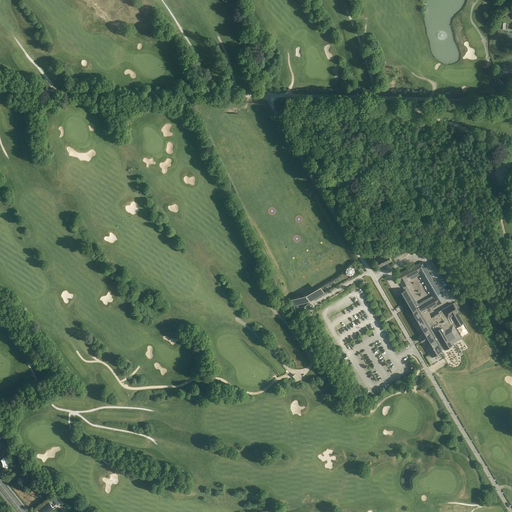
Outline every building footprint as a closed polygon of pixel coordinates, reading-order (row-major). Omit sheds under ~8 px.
[(511,77),(511,65),(503,65),(501,76),(511,77)] [(378,260),(376,261),(379,267),(391,260),(388,253),(378,258),(378,260)] [(423,261),(397,275),(403,287),(409,283),(407,278),(418,272),(421,278),(432,296),(415,305),(406,289),(395,295),(401,305),(406,315),(407,315),(421,338),(423,341),(423,342),(430,355),(431,358),(454,346),(453,344),(461,340),(460,340),(453,328),(456,326),(457,327),(464,323),(458,312),(459,312),(453,303),(438,312),(439,313),(431,317),(427,309),(436,304),(437,305),(445,300),(429,273),(423,261)] [(321,287),(306,295),(291,299),(291,300),(293,306),(309,302),(310,301),(311,301),(324,293),(324,292),(348,279),(357,269),(352,263),(338,276),(321,287)] [(4,441),(2,444),(5,448),(4,450),(7,453),(8,451),(11,449),(4,441)]
